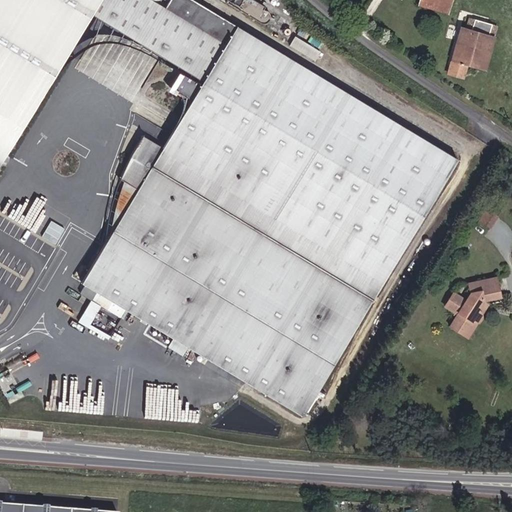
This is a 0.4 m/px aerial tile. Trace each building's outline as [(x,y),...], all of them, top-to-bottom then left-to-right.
[(0,0),(0,170),(96,14),(104,0),(0,0)] [(228,42),(156,0),(104,0),(96,14),(206,79),(228,42)] [(226,0),(225,2),(260,23),(264,24),(265,24),(267,23),(269,22),(270,21),(271,18),(271,16),(270,15),(269,13),(267,11),(265,11),(264,11),(266,7),(253,0),(226,0)] [(449,13),(452,0),(421,0),(420,5),(449,13)] [(452,12),(445,38),(458,42),(449,74),(464,78),(468,66),(485,70),(497,25),(452,12)] [(163,150),(143,137),(137,147),(132,156),(127,166),(125,171),(123,177),(121,180),(138,191),(106,244),(83,283),(101,295),(96,303),(109,311),(114,302),(127,310),(304,416),(458,159),(237,27),(228,42),(206,79),(163,150)] [(107,237),(106,244),(138,191),(121,180),(119,186),(117,193),(115,198),(113,205),(110,217),(109,225),(108,231),(107,237)] [(0,203),(0,209),(10,214),(15,203),(3,198),(0,203)] [(481,219),(493,227),(499,216),(488,209),(481,219)] [(469,296),(482,303),(501,300),(498,279),(470,282),(472,292),(469,296)] [(482,303),(469,296),(465,303),(462,301),(464,297),(454,292),(445,305),(458,313),(451,325),(457,329),(459,326),(468,331),(473,322),(479,325),(482,318),(481,315),(478,311),(482,303)] [(122,319),(127,310),(114,302),(109,311),(122,319)] [(459,326),(457,329),(471,337),(479,325),(473,322),(468,331),(459,326)] [(0,511),(116,511),(0,502),(0,511)]
